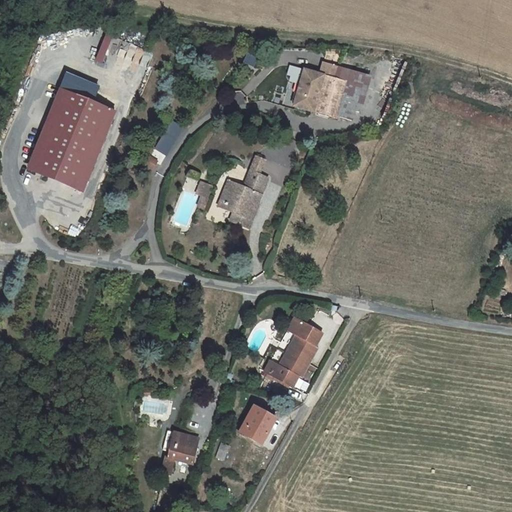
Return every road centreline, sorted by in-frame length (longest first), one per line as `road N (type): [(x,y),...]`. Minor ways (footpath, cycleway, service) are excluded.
road 1 (residential): [(511,331),(107,266),(60,255),(36,243),(27,226)]
road 2 (track): [(114,9),(396,49),(511,79)]
